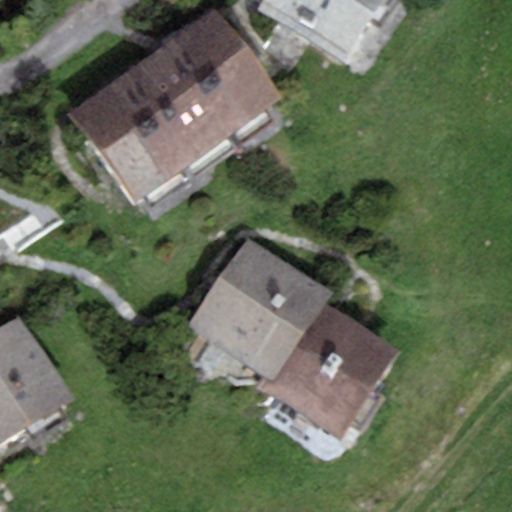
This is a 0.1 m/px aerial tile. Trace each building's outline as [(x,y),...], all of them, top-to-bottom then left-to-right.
[(0,0),(0,15),(9,13),(4,0),(0,0)] [(400,0),(274,0),(259,23),(346,81),(400,0)] [(284,127),(214,30),(67,133),(136,231),(284,127)] [(336,311),(251,254),(193,340),(263,388),(254,400),(341,459),(403,368),(330,319),(336,311)] [(0,468),(78,420),(19,326),(0,338),(0,468)]
